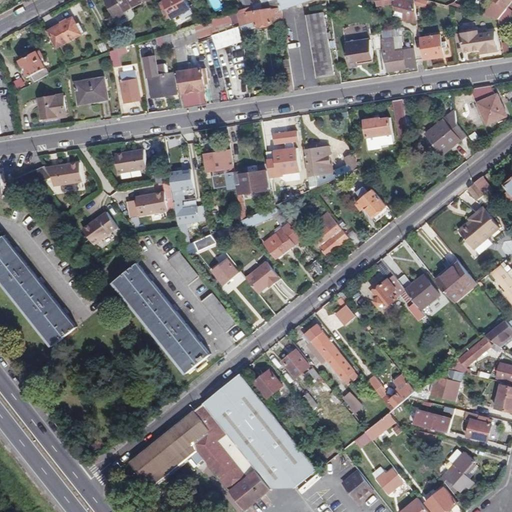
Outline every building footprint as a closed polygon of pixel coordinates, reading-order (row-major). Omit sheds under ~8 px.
[(115,20),(148,1),(148,0),(104,0),(115,20)] [(165,0),(167,1),(175,17),(176,18),(181,15),(190,10),(192,9),(186,0),(165,0)] [(273,0),(265,3),(246,9),(237,12),(242,26),(256,21),(257,26),(261,25),(263,28),(268,28),(270,24),(285,21),(283,9),(281,0),(273,0)] [(281,0),(283,9),(305,2),(309,0),(281,0)] [(405,20),(412,22),(419,23),(419,20),(416,3),(404,0),(377,0),(379,7),(396,4),(397,11),(406,13),(405,20)] [(511,4),(511,0),(495,0),(502,5),(508,10),(509,8),(511,6),(511,4)] [(167,1),(159,5),(167,21),(175,17),(167,1)] [(311,10),(313,16),(328,11),(326,5),(311,10)] [(502,5),(492,18),(500,20),(508,10),(502,5)] [(508,10),(500,20),(501,25),(506,25),(511,16),(511,9),(509,8),(508,10)] [(192,14),(190,10),(181,15),(184,19),(192,14)] [(318,76),(318,78),(335,75),(329,40),(331,39),(330,34),(328,34),(325,14),(308,17),(318,76)] [(231,15),(211,22),(172,35),(178,74),(181,73),(184,94),(186,94),(188,109),(208,106),(206,94),(206,92),(207,91),(206,86),(210,86),(208,69),(189,73),(184,46),(212,37),(235,29),(231,15)] [(49,33),(58,48),(84,33),(79,24),(76,25),(73,20),(49,33)] [(496,33),(464,38),(466,53),(482,51),(483,56),(500,53),(496,33)] [(110,37),(105,40),(110,50),(116,47),(110,37)] [(443,37),(422,39),(426,61),(446,58),(445,50),(448,49),(447,43),(444,44),(443,37)] [(464,38),(457,39),(460,54),(466,53),(464,38)] [(347,45),(350,68),(360,67),(359,62),(375,60),(372,41),(347,45)] [(397,71),(419,68),(416,49),(397,52),(395,43),(385,45),(389,72),(397,71)] [(110,52),(113,69),(121,68),(117,50),(110,52)] [(31,78),(34,83),(51,74),(43,59),(45,58),(42,52),(39,53),(39,52),(32,56),(30,54),(24,57),(25,59),(20,62),(29,78),(31,78)] [(154,57),(145,58),(151,99),(178,95),(175,74),(157,77),(154,57)] [(287,93),(296,92),(292,67),(287,68),(289,77),(284,78),(287,93)] [(136,71),(121,74),(126,103),(142,100),(136,71)] [(18,89),(25,85),(21,77),(14,81),(18,89)] [(105,78),(76,83),(79,101),(91,100),(92,103),(109,101),(105,78)] [(494,97),(493,86),(477,88),(479,102),(489,126),(509,117),(500,95),(494,97)] [(65,97),(40,100),(43,119),(59,117),(59,118),(68,117),(65,97)] [(408,118),(412,118),(410,110),(414,110),(412,98),(405,100),(408,118)] [(396,101),(399,119),(408,118),(405,100),(396,101)] [(475,111),(466,114),(469,121),(478,118),(475,111)] [(436,160),(467,135),(459,125),(457,112),(428,135),(439,148),(431,154),(436,160)] [(404,148),(412,147),(408,118),(399,119),(404,148)] [(368,124),(370,138),(396,134),(394,121),(384,123),(384,121),(368,124)] [(230,144),(228,127),(221,128),(224,144),(230,144)] [(293,142),(299,141),(297,131),(273,134),(274,144),(285,143),(286,149),(266,151),(270,178),(283,177),(283,175),(301,172),(298,148),(294,149),(293,142)] [(320,175),(321,187),(353,173),(350,166),(334,172),(330,147),(319,149),(319,145),(308,147),(312,176),(320,175)] [(149,169),(148,160),(147,150),(118,155),(121,173),(149,169)] [(214,173),(215,177),(215,178),(213,178),(214,188),(227,186),(228,192),(239,191),(237,177),(236,169),(233,152),(206,156),(209,173),(214,173)] [(350,166),(353,173),(360,170),(356,155),(348,158),(350,166)] [(150,163),(151,172),(165,171),(164,162),(150,163)] [(55,176),(56,186),(85,181),(82,163),(49,168),(55,176)] [(47,166),(17,178),(22,190),(42,181),(55,176),(49,168),(47,166)] [(170,174),(174,202),(181,201),(184,201),(182,191),(194,189),(191,170),(170,174)] [(239,191),(244,221),(270,209),(277,207),(276,201),(249,213),(246,198),(244,198),(243,194),(271,190),(268,172),(237,177),(239,191)] [(486,196),(487,197),(496,190),(485,177),(476,184),(486,196)] [(479,201),(486,196),(476,184),(470,189),(479,201)] [(362,196),(369,191),(366,187),(359,192),(362,196)] [(366,209),(373,219),(389,206),(376,189),(371,194),(361,202),(366,209)] [(140,202),(142,215),(171,211),(168,192),(139,197),(140,202)] [(174,202),(178,226),(200,223),(198,207),(183,209),(181,201),(174,202)] [(142,215),(140,202),(130,203),(132,217),(142,215)] [(362,211),(366,209),(361,202),(357,205),(362,211)] [(97,215),(104,214),(103,205),(89,206),(90,215),(97,214),(97,215)] [(376,222),(392,209),(389,206),(373,219),(376,222)] [(277,207),(270,209),(275,216),(279,221),(285,216),(277,207)] [(244,221),(246,225),(249,223),(251,228),(274,218),(270,209),(244,221)] [(485,209),(477,214),(479,217),(473,222),(473,221),(460,231),(475,250),(501,229),(485,209)] [(86,228),(97,244),(121,227),(109,211),(86,228)] [(285,216),(279,221),(283,226),(289,221),(285,216)] [(289,221),(291,224),(294,229),(299,225),(293,217),(289,221)] [(337,221),(317,237),(317,238),(313,241),(319,248),(321,246),(328,256),(343,245),(351,239),(337,221)] [(278,260),(303,240),(299,234),(294,229),(291,224),(266,244),(278,260)] [(294,229),(299,234),(304,231),(299,225),(294,229)] [(216,240),(213,235),(196,242),(198,248),(216,240)] [(0,276),(55,346),(78,328),(6,237),(0,241),(0,276)] [(200,277),(180,253),(170,261),(189,286),(200,277)] [(228,260),(214,271),(226,285),(240,274),(228,260)] [(247,279),(260,294),(270,286),(273,283),(275,285),(282,279),(268,262),(247,279)] [(456,301),(477,283),(461,262),(439,280),(456,301)] [(189,372),(212,355),(140,264),(117,282),(189,372)] [(511,301),(511,279),(502,267),(492,275),(508,294),(507,295),(511,301)] [(422,321),(429,316),(423,309),(407,290),(399,281),(395,275),(375,291),(380,298),(377,301),(382,309),(386,305),(389,308),(402,297),(422,321)] [(399,281),(408,290),(407,290),(423,309),(441,295),(425,276),(414,285),(406,275),(399,281)] [(239,325),(213,293),(202,302),(228,334),(239,325)] [(357,315),(349,304),(338,313),(347,324),(357,315)] [(489,338),(500,345),(511,335),(511,327),(506,321),(487,336),(489,338)] [(344,380),(356,370),(319,324),(307,333),(344,380)] [(499,352),(503,347),(500,345),(489,338),(472,352),(476,357),(478,360),(492,349),(499,352)] [(311,367),(298,351),(284,361),(297,378),(311,367)] [(464,358),(466,360),(469,363),(476,357),(472,352),(464,358)] [(447,368),(454,370),(466,360),(464,358),(462,356),(461,356),(447,368)] [(504,379),(511,381),(511,365),(508,365),(507,368),(502,368),(500,374),(505,375),(504,379)] [(322,376),(316,368),(311,372),(318,380),(322,376)] [(285,385),(272,370),(257,383),(269,398),(285,385)] [(395,410),(411,397),(418,391),(402,370),(393,377),(400,386),(403,389),(399,392),(391,398),(388,394),(384,397),(395,410)] [(206,403),(274,487),(297,488),(321,470),(243,373),(206,403)] [(432,395),(456,400),(460,381),(444,377),(443,382),(435,380),(432,395)] [(376,379),(372,382),(383,395),(386,392),(376,379)] [(511,387),(501,385),(495,408),(511,411),(511,387)] [(344,398),(358,412),(365,405),(351,391),(344,398)] [(302,399),(312,411),(319,405),(309,393),(302,399)] [(206,403),(131,463),(147,482),(149,480),(155,487),(194,456),(199,463),(206,458),(248,509),(274,487),(206,403)] [(434,406),(434,414),(455,415),(456,407),(434,406)] [(394,411),(391,413),(397,420),(397,421),(400,419),(394,411)] [(480,417),(481,414),(469,411),(467,419),(472,421),(473,419),(480,420),(480,417)] [(416,423),(422,425),(425,413),(419,412),(416,423)] [(367,432),(372,437),(373,439),(397,420),(391,413),(367,432)] [(425,413),(422,425),(451,432),(454,420),(425,413)] [(490,419),(480,417),(480,420),(473,419),(472,421),(469,436),(489,441),(494,419),(490,418),(490,419)] [(434,443),(436,435),(422,431),(420,439),(434,443)] [(367,432),(361,438),(365,443),(372,437),(367,432)] [(442,478),(456,495),(460,489),(462,491),(467,485),(470,488),(475,482),(471,477),(466,473),(475,462),(477,460),(466,451),(465,453),(461,450),(457,450),(450,458),(455,464),(442,478)] [(466,473),(471,477),(480,466),(475,462),(466,473)] [(372,472),(378,479),(389,470),(383,464),(372,472)] [(390,494),(407,481),(396,468),(390,472),(389,470),(378,479),(390,494)] [(300,495),(324,476),(320,471),(296,490),(300,495)] [(360,503),(376,491),(360,471),(345,483),(360,503)] [(434,511),(446,511),(458,503),(445,488),(428,503),(434,511)] [(431,511),(420,498),(402,511),(431,511)]
